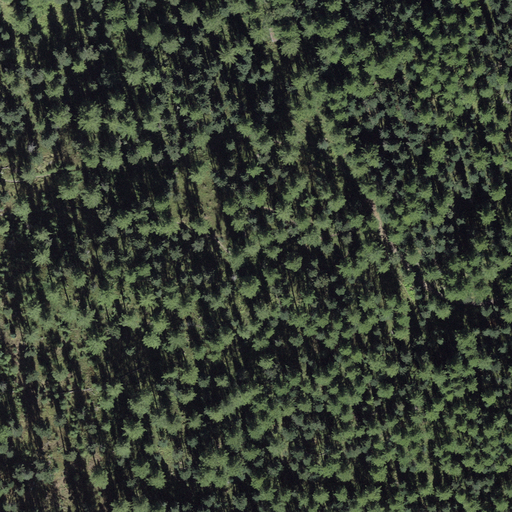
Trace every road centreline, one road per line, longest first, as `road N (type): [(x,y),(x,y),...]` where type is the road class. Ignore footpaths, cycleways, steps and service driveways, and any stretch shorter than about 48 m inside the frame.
road 1 (track): [(366,195),(322,153),(232,133),(158,162),(0,180)]
road 2 (track): [(322,153),(288,114),(240,0)]
road 3 (track): [(511,295),(467,304),(436,293),(381,228)]
